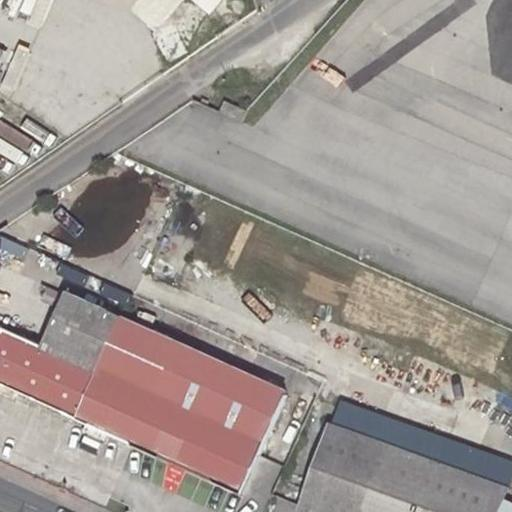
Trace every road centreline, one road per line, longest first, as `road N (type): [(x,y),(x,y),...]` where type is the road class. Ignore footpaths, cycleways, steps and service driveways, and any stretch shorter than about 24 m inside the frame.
road 1 (residential): [(0,206),(292,0)]
road 2 (unknown): [(139,108),(0,28)]
